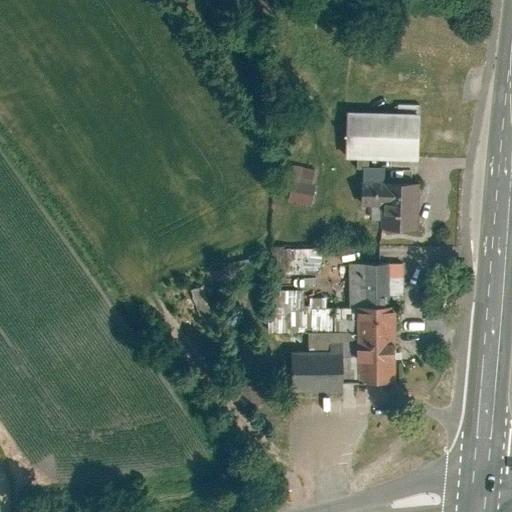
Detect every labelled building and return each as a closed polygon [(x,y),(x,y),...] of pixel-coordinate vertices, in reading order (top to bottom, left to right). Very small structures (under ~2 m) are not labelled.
[(357,109),(356,154),(427,156),(428,111),(357,109)] [(349,136),(337,136),(337,156),(349,156),(349,136)] [(300,164),(297,180),(321,184),(323,168),(300,164)] [(372,164),(372,179),(393,179),(393,164),(372,164)] [(372,179),(368,179),(368,202),(391,202),(391,225),(426,225),(426,179),(393,179),(372,179)] [(321,184),(297,180),(294,201),(317,205),(321,184)] [(307,331),(307,387),(355,387),(355,376),(408,376),(408,310),(399,310),(399,264),(354,263),(354,305),(324,305),(324,289),(291,288),(291,303),(280,303),(280,331),(307,331)]
